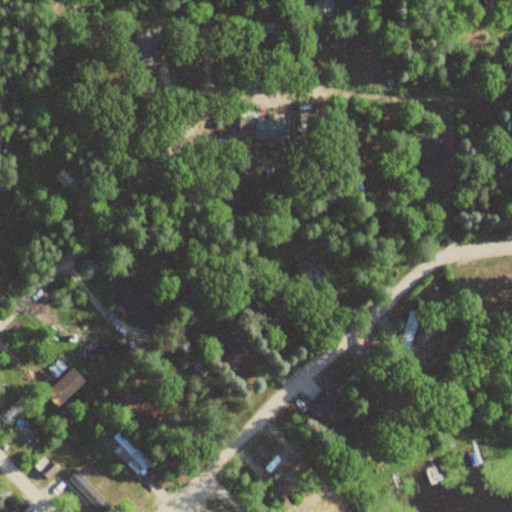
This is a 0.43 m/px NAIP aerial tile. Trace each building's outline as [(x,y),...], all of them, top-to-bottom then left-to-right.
[(332,0),(312,0),(312,16),(332,16),(332,0)] [(501,0),(481,0),(481,14),(501,15),(501,0)] [(242,28),(282,37),(284,26),(245,17),(242,28)] [(154,30),(134,30),(134,66),(154,66),(154,30)] [(251,139),(284,141),(286,121),(238,118),(237,130),(252,131),(251,139)] [(420,163),(442,163),(442,134),(420,134),(420,163)] [(364,195),(360,180),(322,190),(326,205),(364,195)] [(300,266),(334,299),(342,291),(308,258),(300,266)] [(146,330),(161,315),(128,282),(113,297),(146,330)] [(290,314),(279,301),(258,319),(269,332),(290,314)] [(406,356),(419,315),(408,312),(395,352),(406,356)] [(208,339),(225,363),(241,351),(224,327),(208,339)] [(91,368),(121,353),(114,340),(84,355),(91,368)] [(66,381),(49,398),(58,408),(87,380),(73,366),(62,377),(66,381)] [(335,392),(345,401),(365,380),(355,371),(335,392)] [(335,407),(320,393),(305,408),(320,423),(335,407)] [(341,454),(363,433),(345,414),(323,434),(341,454)] [(113,451),(137,478),(151,466),(120,431),(112,438),(119,446),(113,451)] [(58,467),(47,460),(39,473),(50,480),(58,467)]
